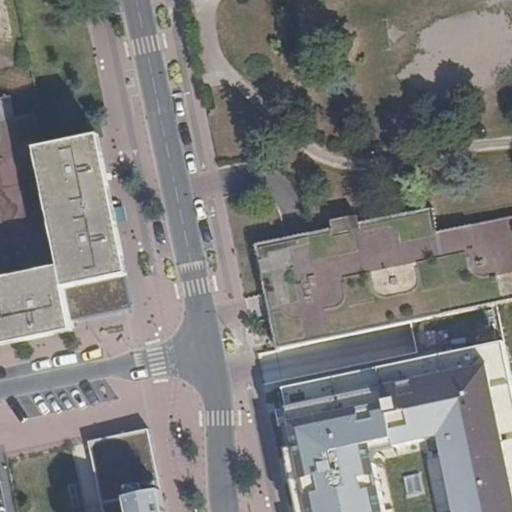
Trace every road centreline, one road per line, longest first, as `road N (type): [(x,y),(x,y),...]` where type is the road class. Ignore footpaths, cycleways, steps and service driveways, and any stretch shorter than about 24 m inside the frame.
road 1 (tertiary): [(213,365),(141,0)]
road 2 (unclassified): [(213,365),(147,360),(0,390)]
road 3 (tertiary): [(247,511),(213,365)]
